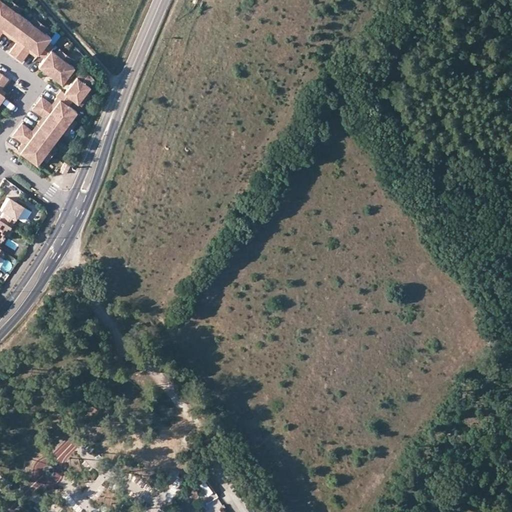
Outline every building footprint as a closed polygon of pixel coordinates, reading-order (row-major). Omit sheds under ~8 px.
[(0,0),(0,19),(10,6),(3,1),(0,0)] [(21,7),(13,1),(10,6),(17,12),(21,7)] [(10,33),(23,16),(17,12),(10,6),(0,19),(0,32),(1,31),(1,29),(4,29),(10,33)] [(8,51),(14,56),(36,26),(29,21),(23,16),(10,33),(17,38),(17,41),(15,41),(8,51)] [(29,21),(36,26),(40,21),(33,16),(29,21)] [(47,26),(40,21),(36,26),(43,31),(47,26)] [(46,40),(49,36),(43,31),(36,26),(14,56),(20,60),(28,50),(27,49),(31,48),(37,53),(46,40)] [(10,33),(8,36),(15,41),(17,41),(17,38),(10,33)] [(53,45),(46,40),(37,53),(43,57),(37,65),(49,74),(61,57),(54,52),(50,49),(53,45)] [(65,52),(58,47),(54,52),(61,57),(65,52)] [(72,57),(65,52),(61,57),(68,62),(72,57)] [(68,62),(61,57),(49,74),(60,82),(73,66),(68,62)] [(88,72),(81,67),(63,91),(59,89),(55,95),(56,96),(59,98),(67,104),(72,98),(76,102),(85,90),(89,85),(87,84),(92,77),(88,72)] [(88,93),(85,90),(76,102),(80,104),(88,93)] [(40,96),(36,102),(66,124),(71,117),(75,110),(67,104),(59,98),(54,104),(51,105),(50,103),(40,96)] [(59,98),(56,96),(50,103),(51,105),(54,104),(59,98)] [(39,124),(56,137),(60,131),(66,124),(36,102),(31,108),(41,115),(43,115),(43,118),(39,124)] [(66,124),(71,128),(76,121),(71,117),(66,124)] [(21,122),(16,128),(46,150),(51,143),(56,137),(39,124),(34,131),(31,131),(31,129),(21,122)] [(39,124),(36,122),(31,129),(31,131),(34,131),(39,124)] [(71,128),(66,124),(60,131),(65,135),(71,128)] [(19,151),(36,163),(41,157),(46,150),(16,128),(12,134),(22,142),(23,141),(24,144),(19,151)] [(51,143),(46,150),(51,154),(56,147),(51,143)] [(46,161),(51,154),(46,150),(41,157),(46,161)] [(64,161),(60,170),(65,173),(69,164),(64,161)] [(0,211),(4,214),(0,219),(0,221),(9,228),(11,228),(16,220),(15,220),(15,219),(23,207),(8,198),(4,204),(0,210),(0,211)] [(31,213),(23,207),(15,219),(24,224),(31,213)] [(0,244),(2,240),(9,228),(0,221),(0,244)] [(211,487),(202,494),(208,502),(217,496),(211,487)]
